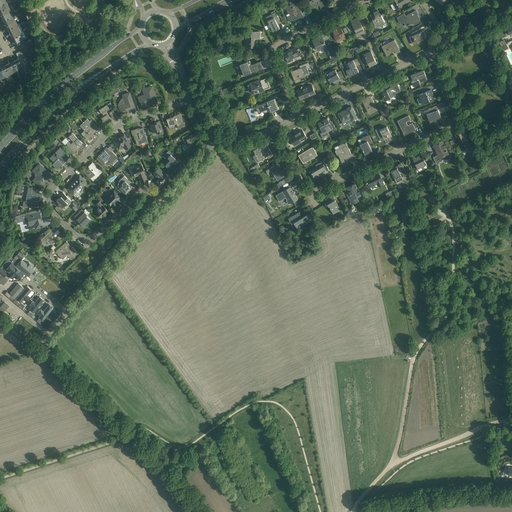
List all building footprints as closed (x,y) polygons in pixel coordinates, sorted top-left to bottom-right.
[(291,5),(286,7),(290,15),(287,17),(289,22),(293,20),(293,21),(303,16),(304,18),(302,13),(296,2),(294,0),(293,0),(289,2),(291,5)] [(410,1),(409,0),(393,0),(392,1),(396,8),(402,5),(406,2),(407,3),(410,1)] [(0,12),(1,16),(11,11),(13,10),(11,5),(8,7),(0,10),(0,12)] [(375,14),(370,16),(375,26),(376,26),(376,28),(385,23),(381,15),(380,15),(377,8),(373,10),(375,14)] [(404,13),(397,17),(399,20),(402,19),(407,26),(413,23),(414,25),(421,21),(417,14),(418,14),(416,10),(411,13),(406,16),(404,13)] [(11,11),(1,16),(3,18),(0,20),(1,21),(14,15),(14,14),(12,15),(11,11)] [(273,18),(267,20),(273,31),(279,28),(276,21),(279,19),(276,12),(275,12),(274,11),(271,12),(272,14),(271,14),(273,18)] [(14,15),(1,21),(2,23),(4,22),(6,25),(15,20),(13,17),(15,16),(14,15)] [(356,22),(352,24),(354,28),(357,33),(360,31),(361,33),(365,32),(360,22),(358,17),(355,19),(356,22)] [(5,29),(5,30),(19,24),(18,23),(17,23),(15,20),(6,25),(7,27),(5,29)] [(21,28),(19,24),(5,30),(6,32),(9,31),(10,34),(21,28)] [(332,35),(335,41),(337,40),(337,42),(345,38),(340,26),(332,30),(334,34),(332,35)] [(412,36),(411,37),(414,44),(417,43),(417,42),(427,37),(426,36),(429,34),(426,27),(421,29),(421,30),(420,30),(421,32),(412,36)] [(9,38),(10,39),(23,33),(21,28),(10,34),(12,36),(9,38)] [(260,32),(246,32),(246,46),(253,46),(253,37),(255,37),(255,38),(260,38),(260,32)] [(26,37),(23,33),(10,39),(10,41),(13,40),(15,43),(24,38),(26,37)] [(316,38),(313,40),(315,44),(318,50),(322,48),(323,52),(328,50),(328,49),(329,51),(333,58),(335,57),(337,56),(338,56),(337,54),(332,44),(329,46),(326,47),(324,42),(322,37),(321,35),(316,38)] [(392,43),(383,48),(384,50),(386,55),(395,51),(396,53),(400,51),(398,47),(394,39),(391,41),(392,43)] [(284,54),(287,60),(288,63),(294,61),(292,58),(296,56),(296,57),(302,54),(300,51),(298,47),(284,54)] [(377,63),(371,51),(364,54),(368,63),(369,65),(369,66),(377,63)] [(233,62),(230,56),(217,61),(220,67),(233,62)] [(21,64),(19,61),(18,58),(15,60),(14,57),(12,58),(19,72),(20,71),(19,70),(23,68),(22,67),(22,66),(21,64)] [(12,62),(9,63),(14,72),(17,71),(18,72),(19,72),(12,58),(11,59),(12,62)] [(350,68),(346,70),(349,76),(357,72),(359,72),(358,71),(357,72),(355,69),(357,68),(356,66),(360,64),(357,58),(353,60),(347,62),(350,68)] [(3,63),(10,76),(11,76),(10,74),(14,72),(9,63),(6,64),(5,62),(3,63)] [(262,68),(260,62),(249,66),(247,62),(240,65),(244,75),(262,68)] [(309,66),(308,62),(299,66),(300,68),(291,72),(294,80),(309,74),(306,67),(309,66)] [(3,66),(0,67),(5,77),(8,75),(9,77),(10,76),(3,63),(2,63),(3,66)] [(341,80),(335,69),(329,73),(328,71),(324,73),(327,78),(328,78),(330,82),(333,81),(334,84),(341,80)] [(412,76),(413,81),(412,81),(414,85),(419,83),(420,85),(419,82),(427,79),(423,71),(418,73),(418,74),(416,75),(415,71),(416,75),(412,76)] [(270,87),(266,78),(248,85),(252,95),(270,87)] [(315,93),(312,85),(298,90),(302,99),(310,95),(315,93)] [(156,101),(151,86),(143,89),(145,95),(138,97),(141,106),(156,101)] [(393,96),(389,88),(386,89),(387,90),(382,92),(386,100),(391,98),(390,97),(393,96)] [(435,99),(431,90),(419,94),(423,104),(435,99)] [(135,108),(129,92),(122,95),(124,98),(122,98),(122,99),(121,99),(119,103),(118,105),(119,106),(120,109),(122,113),(135,108)] [(377,108),(371,97),(362,101),(368,113),(377,108)] [(279,109),(275,98),(267,101),(267,102),(256,106),(258,112),(269,108),(271,112),(279,109)] [(110,102),(99,109),(101,113),(102,113),(104,116),(101,118),(103,122),(110,118),(108,116),(110,115),(112,118),(116,115),(112,109),(112,110),(110,108),(113,106),(110,102)] [(347,110),(338,114),(341,119),(342,121),(343,124),(353,119),(354,120),(357,118),(354,111),(351,106),(347,109),(347,110)] [(429,113),(427,114),(428,117),(430,122),(434,120),(434,119),(436,118),(436,119),(441,117),(438,110),(437,106),(428,109),(429,113)] [(181,118),(180,113),(173,116),(174,116),(166,119),(168,126),(176,123),(178,129),(185,126),(184,122),(183,122),(182,118),(181,118)] [(411,119),(408,115),(397,121),(404,135),(410,132),(409,132),(412,130),(412,131),(416,130),(415,128),(413,125),(412,123),(407,125),(406,122),(411,119)] [(91,123),(87,118),(80,126),(87,133),(84,136),(87,140),(99,128),(92,122),(91,123)] [(316,125),(318,128),(320,127),(323,132),(320,133),(323,139),(329,136),(327,131),(331,129),(333,133),(337,131),(332,121),(329,123),(327,118),(318,123),(319,124),(316,125)] [(163,131),(159,121),(156,122),(156,123),(149,126),(152,132),(155,131),(156,134),(163,131)] [(379,128),(376,130),(381,142),(384,140),(386,142),(389,140),(390,142),(394,140),(392,138),(391,136),(390,134),(387,126),(379,130),(379,128)] [(144,131),(143,127),(137,129),(137,128),(131,130),(133,135),(136,142),(137,145),(137,144),(138,145),(141,144),(141,143),(144,142),(145,143),(146,144),(149,143),(147,137),(146,137),(145,134),(144,131)] [(307,138),(302,130),(295,134),(295,133),(288,137),(292,143),(293,142),(294,145),(307,138)] [(470,146),(465,136),(466,136),(466,135),(463,131),(455,135),(457,139),(459,143),(458,143),(461,149),(465,147),(466,148),(467,150),(471,148),(470,146)] [(82,143),(72,133),(68,137),(73,142),(71,143),(68,141),(66,144),(74,152),(79,148),(78,147),(82,143)] [(119,149),(123,146),(125,149),(131,146),(129,143),(129,142),(124,133),(118,137),(119,138),(114,141),(116,144),(116,145),(119,149)] [(186,144),(183,148),(189,154),(196,146),(194,145),(195,144),(192,136),(190,137),(188,133),(182,137),(186,144)] [(372,142),(368,135),(362,138),(360,139),(362,143),(360,144),(365,154),(372,151),(369,144),(372,142)] [(433,157),(436,164),(438,163),(439,162),(444,159),(445,160),(449,158),(449,156),(448,153),(442,141),(434,145),(438,154),(433,157)] [(347,144),(345,142),(338,145),(339,147),(335,149),(336,150),(335,151),(337,155),(338,154),(343,165),(348,162),(347,160),(349,159),(349,160),(353,158),(347,144)] [(272,153),(267,144),(254,152),(259,161),(272,153)] [(69,156),(60,147),(55,152),(50,158),(54,162),(52,164),(57,169),(62,164),(62,163),(69,156)] [(111,152),(107,147),(98,156),(98,157),(96,159),(103,165),(105,163),(104,162),(107,159),(111,163),(118,157),(112,151),(111,152)] [(317,155),(312,147),(299,155),(303,163),(317,155)] [(178,156),(174,150),(171,153),(169,150),(163,157),(168,161),(165,165),(168,168),(169,167),(171,169),(173,167),(175,169),(179,164),(174,159),(178,156)] [(420,166),(426,163),(423,156),(420,152),(411,156),(414,160),(417,168),(419,171),(422,170),(420,166)] [(102,172),(92,162),(90,164),(93,168),(91,170),(89,167),(84,172),(93,181),(102,172)] [(323,164),(322,162),(319,164),(319,163),(316,165),(317,168),(311,171),(309,173),(313,180),(315,179),(323,173),(324,174),(327,172),(327,171),(329,170),(325,163),(323,164)] [(280,166),(278,163),(266,171),(268,174),(272,172),(277,181),(285,176),(283,172),(282,172),(279,167),(280,166)] [(407,174),(401,163),(398,164),(399,167),(397,168),(391,171),(395,178),(397,183),(403,180),(402,177),(407,174)] [(51,175),(39,164),(33,170),(36,173),(35,174),(35,177),(36,177),(33,180),(36,183),(37,182),(40,186),(45,182),(43,180),(45,179),(46,179),(47,179),(51,175)] [(145,172),(141,165),(132,169),(135,176),(138,175),(141,182),(147,179),(144,172),(145,172)] [(163,172),(158,168),(153,173),(159,178),(154,183),(160,187),(169,177),(164,172),(163,172)] [(367,188),(367,187),(369,186),(370,187),(377,184),(379,187),(383,185),(382,181),(378,172),(378,173),(373,176),(372,175),(366,178),(367,181),(365,182),(365,183),(365,182),(364,183),(367,188)] [(87,182),(79,175),(70,184),(71,184),(67,188),(73,194),(77,191),(78,192),(81,189),(81,188),(87,182)] [(131,183),(124,176),(119,181),(119,182),(118,183),(117,185),(118,187),(122,191),(123,190),(126,193),(131,189),(128,186),(131,183)] [(360,195),(355,184),(347,188),(350,195),(348,196),(352,204),(358,201),(356,197),(360,195)] [(32,188),(28,187),(27,194),(26,194),(25,201),(23,201),(23,207),(28,207),(32,207),(32,206),(35,207),(35,206),(38,206),(38,201),(36,201),(35,200),(35,196),(36,196),(37,192),(33,191),(33,190),(32,190),(32,188)] [(292,191),(290,187),(286,190),(276,195),(279,202),(286,198),(287,200),(286,200),(289,206),(292,204),(291,203),(297,199),(293,193),(291,191),(292,191)] [(120,197),(114,190),(105,199),(111,206),(112,206),(113,206),(117,202),(116,201),(117,199),(118,200),(120,197)] [(71,201),(63,192),(60,195),(61,196),(56,201),(59,203),(58,204),(62,208),(65,205),(66,206),(71,201)] [(339,206),(332,195),(327,198),(328,199),(326,200),(331,211),(339,206)] [(108,211),(99,201),(96,204),(100,208),(96,212),(101,218),(108,211)] [(84,212),(82,209),(74,217),(76,219),(80,223),(80,224),(79,225),(80,225),(80,226),(81,226),(82,226),(83,226),(84,225),(89,221),(88,220),(90,219),(89,218),(87,216),(88,215),(84,211),(84,212)] [(421,215),(424,221),(432,218),(429,211),(421,215)] [(40,217),(39,212),(25,216),(28,226),(34,224),(35,229),(45,226),(43,221),(43,220),(42,220),(40,220),(39,218),(40,217)] [(302,217),(299,212),(288,218),(291,224),(294,222),(297,228),(312,220),(308,214),(302,217)] [(56,231),(53,227),(40,240),(43,244),(45,244),(47,241),(50,244),(52,244),(54,242),(57,242),(62,237),(59,234),(57,234),(56,232),(56,231)] [(69,244),(66,241),(55,252),(62,259),(67,254),(72,259),(75,256),(73,255),(77,251),(71,246),(71,247),(68,245),(69,244)] [(7,260),(7,259),(0,267),(1,268),(3,269),(9,261),(7,260)] [(16,266),(28,276),(34,270),(22,259),(16,266)] [(11,263),(5,270),(9,272),(7,274),(12,279),(14,277),(18,280),(24,274),(11,263)] [(15,298),(24,288),(18,283),(9,293),(11,295),(12,295),(15,298)] [(27,286),(16,299),(21,302),(23,299),(26,302),(30,297),(27,295),(32,290),(27,286)] [(33,314),(43,301),(38,298),(28,310),(33,314)] [(9,306),(4,301),(0,306),(0,312),(2,314),(9,306)] [(53,308),(49,306),(39,318),(43,321),(53,308)]
